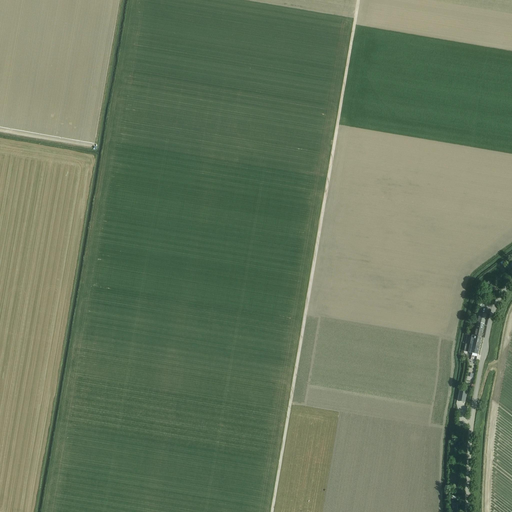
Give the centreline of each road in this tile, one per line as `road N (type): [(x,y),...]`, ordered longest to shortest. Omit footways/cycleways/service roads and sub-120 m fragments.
road 1 (track): [(272,511),(358,0)]
road 2 (unclassified): [(468,511),(481,364),(495,307),(511,283)]
